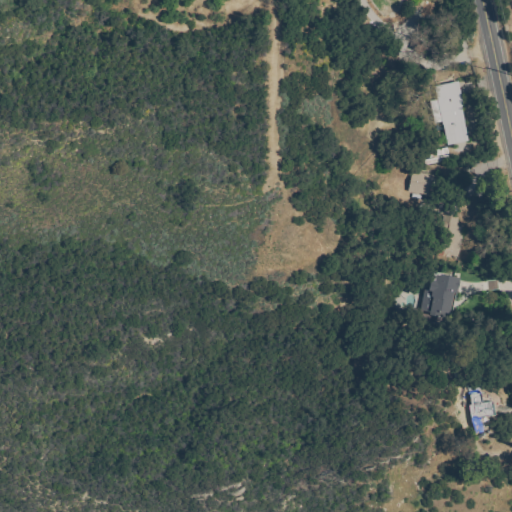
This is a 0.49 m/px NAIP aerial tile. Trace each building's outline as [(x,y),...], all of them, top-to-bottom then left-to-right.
[(463,106),(461,106),(468,141),(448,146),(443,122),(435,123),(431,101),(438,100),(435,87),(458,82),(463,106)] [(383,137),(395,143),(389,156),(377,150),(383,137)] [(418,161),(417,154),(448,148),(449,154),(418,161)] [(430,195),(409,192),(413,172),(433,176),(430,195)] [(466,191),(477,179),(483,184),(472,196),(466,191)] [(459,227),(465,228),(459,257),(450,255),(453,243),(447,242),(449,234),(435,231),(439,212),(459,216),(459,227)] [(460,279),(453,314),(450,313),(449,319),(430,315),(431,312),(421,310),(426,289),(429,289),(432,273),(460,279)] [(468,393),(483,391),(485,402),(494,400),(497,417),(489,419),(489,425),(483,426),(484,433),(474,434),(468,393)]
